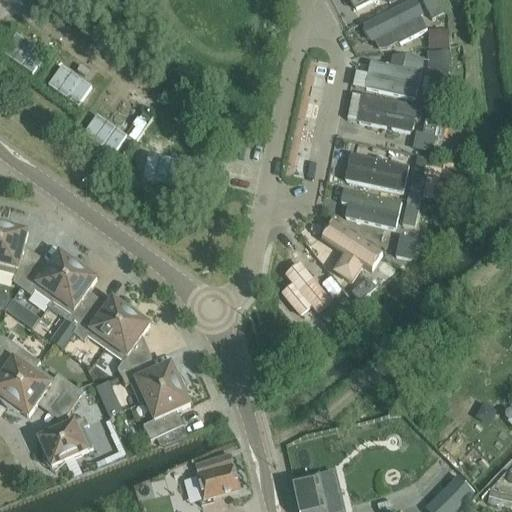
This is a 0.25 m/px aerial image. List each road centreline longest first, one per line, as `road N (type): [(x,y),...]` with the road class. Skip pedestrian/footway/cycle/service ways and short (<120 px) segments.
road 1 (unclassified): [(212,313),(0,148)]
road 2 (residential): [(263,209),(300,210),(314,197),(346,65),(326,30),(304,14)]
road 3 (residential): [(273,511),(212,313)]
road 4 (residential): [(263,209),(304,14)]
road 5 (unclassified): [(148,98),(14,0)]
